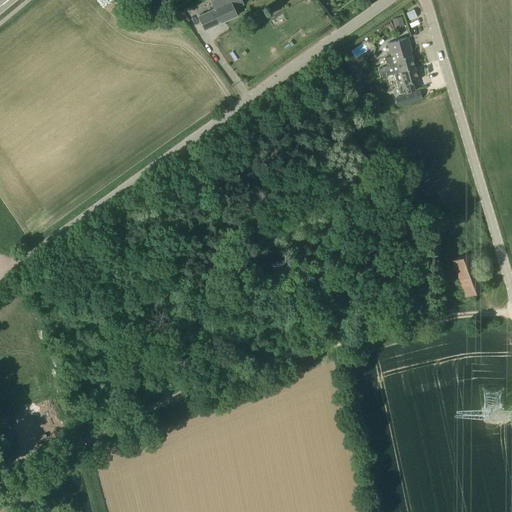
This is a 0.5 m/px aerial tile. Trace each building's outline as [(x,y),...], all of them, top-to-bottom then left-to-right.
[(234,9),(244,4),(242,0),(213,0),(211,1),(214,9),(198,16),(204,30),(237,15),(234,9)] [(395,27),(404,24),(401,16),(392,19),(395,27)] [(400,70),(414,66),(411,55),(409,55),(407,48),(409,47),(407,37),(388,43),(391,53),(394,52),(400,70)] [(394,73),(399,94),(410,91),(408,83),(418,80),(414,66),(400,70),(400,71),(394,73)] [(362,82),(358,73),(354,75),(358,84),(362,82)] [(374,93),(371,81),(363,83),(367,95),(374,93)] [(419,91),(395,98),(397,105),(421,98),(419,91)] [(465,297),(485,289),(472,253),(452,260),(465,297)]
